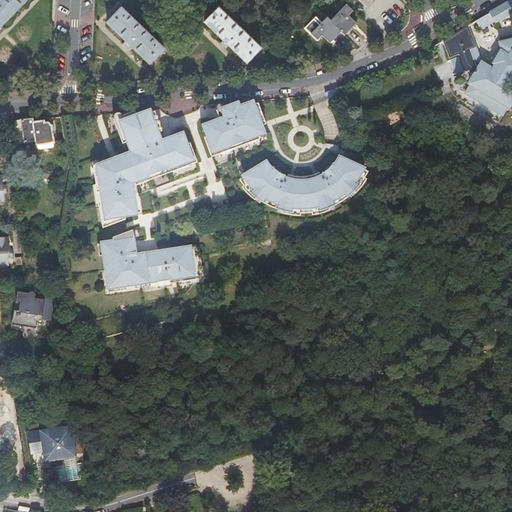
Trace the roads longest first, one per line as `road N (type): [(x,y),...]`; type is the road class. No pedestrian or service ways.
road 1 (residential): [(71,103),(312,82),(445,26)]
road 2 (residential): [(0,500),(99,507),(200,476),(232,481)]
road 3 (track): [(232,481),(311,480),(423,511)]
